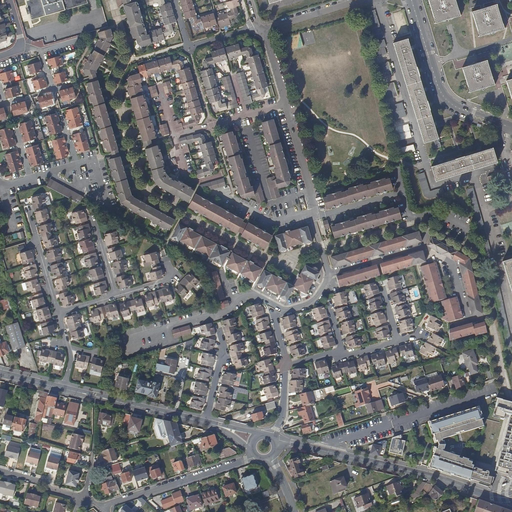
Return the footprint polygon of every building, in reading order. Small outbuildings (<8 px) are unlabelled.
[(88,3),(87,0),(28,0),(26,1),(28,7),(28,8),(30,9),(31,12),(30,13),(30,14),(32,20),(66,10),(88,3)] [(230,9),(236,7),(239,7),(236,0),(224,3),(225,6),(227,5),(228,10),(230,9)] [(460,15),(455,0),(427,0),(435,23),(460,15)] [(122,6),(129,28),(141,24),(139,20),(141,20),(137,6),(136,7),(134,3),(128,4),(122,6)] [(160,13),(171,10),(170,4),(167,4),(158,7),(160,11),(157,11),(158,14),(160,13)] [(183,13),(196,9),(196,7),(194,8),(193,4),(181,7),(183,13)] [(503,28),(496,5),(472,12),(479,36),(503,28)] [(238,15),(236,7),(230,9),(231,13),(227,14),(229,22),(231,21),(231,19),(237,18),(238,15)] [(197,12),(196,9),(183,13),(185,20),(189,19),(195,17),(197,16),(195,12),(197,12)] [(381,32),(374,9),(367,11),(372,27),(369,28),(371,35),(381,32)] [(159,18),(160,20),(173,16),(171,10),(160,13),(161,17),(159,18)] [(231,25),(229,22),(227,14),(223,15),(223,13),(217,15),(219,21),(218,22),(220,29),(224,27),(226,26),(226,27),(231,25)] [(214,14),(207,16),(211,29),(213,28),(212,27),(217,25),(214,14)] [(164,26),(170,24),(175,23),(173,16),(160,20),(161,22),(163,22),(164,26)] [(201,18),(201,19),(203,28),(204,29),(208,28),(209,29),(211,29),(207,16),(201,18)] [(201,28),(203,28),(201,19),(196,20),(195,17),(189,19),(191,26),(195,27),(201,26),(201,28)] [(0,29),(5,28),(11,26),(10,23),(5,24),(3,18),(0,19),(0,29)] [(142,28),(141,24),(129,28),(132,39),(135,38),(136,44),(141,47),(151,44),(148,35),(146,36),(144,28),(142,28)] [(165,30),(161,31),(163,39),(166,38),(166,36),(170,35),(171,35),(173,31),(170,24),(164,26),(165,30)] [(0,35),(1,39),(5,38),(12,35),(11,32),(7,34),(5,28),(0,29),(0,35)] [(96,47),(93,51),(103,56),(110,43),(109,42),(112,36),(110,29),(99,32),(100,34),(98,35),(98,38),(94,46),(96,47)] [(156,45),(158,44),(160,43),(160,41),(164,40),(163,39),(161,31),(161,29),(154,31),(147,33),(148,35),(151,44),(155,43),(156,45)] [(385,47),(383,39),(373,42),(376,50),(385,47)] [(410,46),(408,39),(393,43),(424,143),(434,140),(436,148),(441,147),(435,127),(434,123),(429,107),(428,104),(424,92),(423,88),(418,72),(417,69),(411,49),(410,46)] [(232,46),(236,59),(238,58),(238,56),(242,55),(240,49),(239,44),(232,46)] [(236,59),(232,46),(225,48),(229,59),(233,58),(234,59),(236,59)] [(240,49),(242,55),(246,54),(247,58),(255,55),(255,53),(253,54),(251,49),(247,47),(240,49)] [(223,48),(217,50),(221,61),(224,60),(225,62),(227,61),(223,48)] [(386,54),(384,48),(371,52),(372,58),(386,54)] [(221,63),(221,61),(217,50),(210,52),(212,57),(214,63),(218,62),(219,64),(221,63)] [(95,71),(103,56),(93,51),(91,55),(89,54),(82,68),(85,77),(93,74),(92,71),(95,71)] [(255,55),(247,58),(245,58),(246,61),(248,60),(249,64),(260,61),(258,54),(255,55)] [(62,65),(60,56),(47,60),(48,63),(49,63),(50,64),(51,68),(62,65)] [(162,59),(166,70),(166,72),(168,71),(168,70),(173,68),(171,62),(169,57),(162,59)] [(210,65),(214,63),(212,57),(205,59),(203,63),(204,68),(202,68),(203,71),(211,68),(210,65)] [(166,70),(162,59),(156,61),(160,74),(162,73),(162,72),(166,70)] [(176,67),(177,71),(186,68),(185,66),(183,67),(181,61),(178,60),(171,62),(173,68),(176,67)] [(493,85),(486,60),(461,68),(468,92),(493,85)] [(158,74),(160,74),(156,61),(150,63),(153,74),(158,73),(158,74)] [(260,61),(249,64),(247,64),(248,66),(249,66),(251,70),(262,67),(260,61)] [(40,66),(39,62),(26,66),(29,75),(40,72),(40,71),(39,68),(39,66),(40,66)] [(392,76),(388,62),(374,66),(378,79),(392,76)] [(153,74),(150,63),(143,65),(147,78),(149,77),(149,75),(153,74)] [(146,78),(147,78),(143,65),(137,66),(139,73),(141,78),(145,76),(146,78)] [(178,73),(179,77),(191,74),(189,67),(186,68),(177,71),(175,71),(176,74),(178,73)] [(211,68),(203,71),(200,71),(202,78),(213,74),(212,70),(214,69),(213,67),(211,68)] [(264,73),(262,67),(251,70),(252,74),(250,75),(251,77),(264,73)] [(14,80),(11,71),(0,73),(0,74),(1,77),(1,79),(0,79),(0,83),(3,83),(14,80)] [(67,81),(64,71),(53,74),(53,75),(54,78),(55,80),(53,80),(54,84),(67,81)] [(141,78),(139,73),(129,76),(127,80),(128,87),(126,88),(129,99),(141,95),(140,91),(142,90),(139,83),(142,82),(141,78)] [(253,84),(266,80),(264,73),(251,77),(251,79),(253,79),(254,82),(252,82),(253,84)] [(179,85),(193,81),(191,74),(179,77),(181,82),(178,83),(179,85)] [(204,84),(215,81),(214,76),(216,76),(215,74),(213,74),(202,78),(204,84)] [(43,81),(42,78),(31,81),(34,91),(35,90),(47,87),(46,83),(44,83),(43,81)] [(93,106),(104,103),(97,80),(86,83),(88,88),(86,89),(90,102),(92,102),(93,106)] [(255,85),(257,90),(265,87),(268,87),(266,80),(253,84),(253,86),(255,85)] [(183,90),(195,87),(193,81),(179,85),(180,87),(182,86),(183,90)] [(217,85),(215,81),(204,84),(206,90),(219,86),(218,84),(217,85)] [(397,96),(393,83),(380,86),(383,99),(397,96)] [(18,95),(15,86),(5,89),(6,93),(6,95),(4,95),(5,99),(18,95)] [(220,89),(219,86),(206,90),(208,97),(219,94),(218,89),(220,89)] [(65,89),(68,99),(75,97),(72,87),(71,87),(65,89)] [(196,93),(195,87),(183,90),(181,91),(182,93),(184,92),(185,97),(196,93)] [(265,89),(265,87),(257,90),(258,93),(254,94),(256,101),(264,98),(265,94),(264,90),(265,89)] [(61,101),(68,99),(65,89),(58,91),(61,101)] [(44,95),(47,106),(54,104),(50,93),(44,95)] [(184,101),(185,104),(198,100),(196,93),(185,97),(186,101),(184,101)] [(221,93),(219,94),(208,97),(210,104),(212,103),(221,100),(220,96),(222,95),(221,93)] [(47,106),(44,95),(37,97),(37,98),(40,108),(47,106)] [(136,120),(148,117),(147,113),(148,112),(144,99),(143,99),(141,95),(129,99),(136,120)] [(189,109),(200,106),(198,100),(185,104),(186,106),(188,105),(189,109)] [(221,100),(212,103),(212,105),(214,104),(216,109),(220,111),(227,109),(225,103),(222,104),(221,100)] [(23,102),(17,104),(20,114),(27,112),(24,101),(23,101),(23,102)] [(100,130),(111,127),(104,103),(93,106),(95,111),(93,112),(97,126),(99,125),(100,130)] [(406,116),(402,103),(385,107),(389,121),(406,116)] [(13,116),(20,114),(17,104),(10,106),(13,116)] [(191,116),(199,113),(202,113),(200,106),(189,109),(187,110),(188,112),(189,112),(191,116)] [(65,117),(66,120),(79,116),(77,108),(65,111),(66,114),(67,117),(65,117)] [(188,121),(190,127),(197,124),(199,121),(198,116),(200,115),(199,113),(191,116),(184,118),(183,119),(184,122),(188,121)] [(46,126),(59,122),(59,119),(57,120),(56,117),(55,114),(44,117),(46,126)] [(79,116),(66,120),(65,120),(67,124),(69,123),(69,125),(70,128),(82,125),(79,116)] [(148,117),(136,120),(142,142),(154,138),(153,134),(155,133),(150,120),(149,121),(148,117)] [(268,142),(269,146),(280,142),(273,120),(262,123),(264,128),(262,128),(267,143),(268,142)] [(20,134),(22,134),(33,130),(30,121),(19,125),(20,128),(21,130),(19,130),(20,134)] [(59,122),(46,126),(49,135),(60,131),(59,128),(59,126),(60,126),(61,126),(60,122),(59,122)] [(407,137),(404,125),(391,128),(394,141),(407,137)] [(118,150),(111,127),(100,130),(102,134),(100,135),(104,149),(106,148),(107,153),(118,150)] [(0,140),(12,137),(13,136),(12,133),(11,133),(10,131),(9,128),(0,130),(0,140)] [(33,130),(22,134),(23,137),(23,139),(21,139),(22,142),(24,141),(35,138),(33,130)] [(74,139),(76,143),(86,140),(83,131),(72,134),(70,135),(71,138),(74,137),(74,139)] [(221,135),(228,158),(239,155),(237,151),(239,150),(235,136),(233,137),(232,132),(221,135)] [(198,141),(199,144),(207,142),(207,140),(205,140),(203,135),(199,133),(193,136),(195,142),(198,141)] [(12,137),(0,140),(2,148),(14,144),(15,144),(14,142),(13,142),(13,140),(12,137)] [(53,150),(64,147),(63,143),(62,140),(65,140),(64,137),(62,137),(50,140),(53,150)] [(86,140),(76,143),(73,144),(74,147),(77,147),(77,149),(78,152),(89,149),(86,140)] [(200,147),(201,151),(212,148),(211,141),(207,142),(199,144),(197,145),(198,148),(200,147)] [(276,169),(287,166),(280,142),(269,146),(271,150),(269,151),(273,165),(275,165),(276,169)] [(28,157),(40,154),(37,144),(26,147),(24,148),(25,151),(27,151),(27,153),(28,157)] [(151,170),(161,167),(163,167),(161,163),(163,162),(159,149),(158,149),(156,145),(144,149),(151,170)] [(411,152),(410,145),(396,149),(398,156),(411,152)] [(66,146),(64,147),(53,150),(56,158),(66,155),(65,152),(65,150),(67,149),(66,146)] [(203,157),(214,154),(212,148),(201,151),(199,152),(200,154),(202,153),(203,157)] [(496,162),(492,148),(482,151),(477,153),(462,157),(458,159),(443,163),(438,164),(431,167),(435,181),(496,162)] [(7,163),(18,160),(17,156),(16,154),(18,153),(17,150),(16,150),(4,154),(7,163)] [(42,162),(40,154),(28,157),(27,157),(28,161),(29,161),(30,162),(31,165),(42,162)] [(204,160),(205,164),(213,161),(216,160),(214,154),(203,157),(201,158),(202,160),(204,160)] [(114,176),(116,183),(127,180),(119,155),(109,158),(110,163),(108,163),(112,177),(114,176)] [(228,158),(234,181),(245,178),(244,173),(246,173),(241,159),(240,159),(239,155),(228,158)] [(19,160),(18,160),(7,163),(9,172),(20,168),(19,165),(19,163),(20,162),(19,160)] [(203,169),(204,175),(212,173),(213,169),(212,164),(214,164),(213,161),(205,164),(206,168),(203,169)] [(291,178),(287,166),(276,169),(274,169),(277,179),(275,180),(277,188),(288,185),(290,181),(289,178),(291,178)] [(161,167),(151,170),(154,181),(158,186),(168,191),(174,180),(170,179),(171,178),(168,176),(165,173),(164,169),(162,170),(161,167)] [(430,192),(424,173),(419,174),(418,175),(425,201),(445,195),(444,192),(443,188),(430,192)] [(245,178),(234,181),(238,193),(239,193),(240,195),(244,198),(255,195),(252,186),(250,187),(247,177),(245,178)] [(277,188),(275,180),(274,177),(272,177),(267,179),(273,199),(280,197),(279,192),(277,188)] [(327,197),(322,198),(326,209),(335,206),(336,206),(334,202),(338,201),(339,205),(340,205),(357,200),(357,199),(356,195),(360,194),(361,198),(362,199),(379,193),(380,192),(379,189),(382,188),(383,191),(384,192),(393,189),(390,178),(386,179),(385,178),(371,182),(371,183),(367,185),(367,184),(363,185),(363,184),(348,188),(349,190),(346,191),(341,192),(341,191),(326,195),(327,197)] [(75,202),(76,200),(79,195),(50,179),(47,183),(46,186),(69,198),(69,199),(75,202)] [(128,206),(132,198),(130,197),(131,195),(127,180),(116,183),(117,185),(115,185),(120,201),(128,206)] [(174,180),(168,191),(187,202),(193,191),(190,189),(190,187),(178,181),(177,182),(174,180)] [(251,183),(252,186),(255,195),(257,204),(258,204),(265,202),(258,181),(254,183),(251,183)] [(491,258),(473,189),(467,191),(485,260),(491,258)] [(40,197),(39,193),(27,197),(29,202),(27,203),(30,210),(47,205),(44,195),(40,197)] [(212,220),(220,207),(196,193),(189,207),(199,213),(200,211),(204,213),(203,215),(212,220)] [(134,200),(132,198),(128,206),(135,210),(134,212),(146,218),(147,216),(148,217),(154,208),(135,198),(134,200)] [(237,232),(242,223),(244,220),(220,207),(212,220),(223,226),(224,224),(228,226),(227,228),(236,234),(237,232)] [(154,208),(148,217),(155,221),(154,223),(167,230),(168,228),(172,230),(177,221),(154,208)] [(335,227),(331,228),(334,240),(344,237),(344,236),(343,232),(347,231),(348,235),(349,235),(366,230),(366,229),(365,226),(368,225),(370,228),(370,229),(388,224),(388,223),(387,219),(391,218),(392,222),(393,222),(402,220),(399,208),(394,209),(394,208),(379,213),(380,214),(375,215),(372,216),(372,214),(357,218),(358,220),(354,221),(355,221),(350,223),(350,221),(335,226),(335,227)] [(48,220),(44,209),(33,212),(36,224),(48,220)] [(86,221),(83,210),(71,213),(74,224),(86,221)] [(40,230),(42,237),(52,234),(51,231),(54,229),(52,222),(40,226),(41,229),(40,230)] [(273,236),(249,223),(247,226),(242,234),(241,236),(251,242),(252,240),(256,242),(255,244),(265,250),(273,236)] [(90,235),(87,224),(75,227),(78,239),(90,235)] [(185,228),(179,224),(171,238),(178,241),(181,235),(182,236),(180,241),(194,248),(196,244),(197,245),(195,249),(209,257),(209,256),(210,257),(209,259),(222,266),(229,252),(218,246),(215,251),(214,251),(213,251),(212,250),(215,244),(203,238),(200,243),(199,242),(198,243),(197,242),(200,236),(188,229),(185,235),(184,234),(183,234),(182,234),(185,228)] [(312,242),(308,227),(286,233),(288,240),(286,240),(284,234),(276,236),(280,251),(287,249),(286,248),(288,247),(304,243),(305,244),(312,242)] [(118,238),(116,231),(104,234),(106,238),(104,239),(106,246),(118,243),(117,238),(118,238)] [(422,242),(419,232),(331,259),(334,269),(422,242)] [(53,239),(52,234),(42,237),(45,244),(46,244),(47,248),(59,245),(57,237),(53,239)] [(470,259),(432,238),(427,247),(460,265),(472,316),(482,313),(470,259)] [(89,243),(88,239),(76,242),(78,249),(79,248),(81,253),(93,249),(91,242),(89,243)] [(58,255),(56,248),(44,252),(47,263),(54,261),(53,257),(58,255)] [(31,261),(28,250),(17,253),(20,264),(31,261)] [(112,263),(123,260),(121,253),(117,254),(115,250),(108,252),(111,263),(112,263)] [(161,262),(157,251),(145,254),(147,262),(152,260),(153,264),(161,262)] [(426,262),(423,252),(409,256),(409,257),(380,265),(383,275),(426,262)] [(95,260),(94,253),(82,256),(83,261),(82,261),(84,268),(95,264),(94,260),(95,260)] [(247,278),(254,266),(249,263),(246,269),(244,268),(243,268),(246,261),(234,255),(231,260),(229,259),(229,260),(227,259),(224,265),(239,274),(242,269),(243,270),(240,274),(247,278)] [(511,258),(502,261),(511,294),(511,258)] [(124,260),(123,260),(112,263),(113,267),(112,267),(114,275),(123,272),(122,268),(126,267),(124,260)] [(447,299),(436,263),(421,267),(431,303),(447,299)] [(56,268),(55,264),(48,266),(52,277),(63,274),(61,266),(56,268)] [(35,276),(32,265),(21,268),(24,279),(35,276)] [(152,280),(164,276),(165,276),(164,275),(161,265),(154,267),(155,271),(150,273),(152,280)] [(320,272),(307,265),(303,272),(315,278),(319,281),(320,278),(318,276),(320,272)] [(254,266),(247,278),(256,283),(259,277),(258,276),(259,275),(261,270),(254,266)] [(380,276),(377,266),(337,279),(340,288),(380,276)] [(102,278),(99,267),(87,270),(91,281),(102,278)] [(182,275),(179,279),(188,288),(196,279),(187,270),(182,275)] [(294,289),(295,287),(293,286),(274,276),(271,282),(270,281),(273,275),(265,270),(258,283),(265,287),(265,286),(266,287),(271,289),(276,292),(280,295),(282,295),(281,296),(288,299),(294,289)] [(224,299),(216,271),(209,273),(217,301),(224,299)] [(302,273),(295,287),(298,289),(298,290),(299,290),(301,292),(302,290),(302,291),(301,292),(305,294),(304,294),(303,296),(303,297),(306,296),(314,280),(302,273)] [(125,279),(124,275),(115,278),(117,285),(118,285),(119,288),(131,284),(129,277),(125,279)] [(68,283),(66,276),(54,279),(55,284),(54,284),(56,291),(65,288),(64,284),(68,283)] [(402,283),(400,276),(388,280),(389,283),(388,284),(390,291),(401,287),(400,284),(402,283)] [(188,288),(179,279),(177,282),(172,286),(181,295),(188,288)] [(35,284),(34,280),(22,283),(24,291),(30,289),(31,293),(38,291),(36,284),(35,284)] [(106,292),(103,281),(91,284),(95,295),(106,292)] [(511,346),(498,282),(492,283),(505,348),(511,346)] [(376,288),(375,284),(363,287),(365,294),(366,294),(367,297),(379,294),(377,287),(376,288)] [(171,296),(167,285),(162,286),(156,288),(158,296),(163,294),(164,298),(171,296)] [(156,296),(153,289),(142,292),(145,304),(153,302),(152,298),(156,296)] [(403,295),(402,291),(391,294),(390,295),(392,302),(393,302),(394,305),(406,302),(404,295),(403,295)] [(67,296),(66,292),(57,294),(59,301),(60,301),(62,305),(73,302),(71,295),(67,296)] [(348,299),(346,292),(334,295),(335,299),(333,300),(335,307),(347,303),(346,299),(348,299)] [(44,304),(41,293),(34,295),(35,299),(31,300),(31,301),(33,307),(44,304)] [(382,305),(380,297),(368,301),(369,305),(368,305),(370,312),(383,308),(381,305),(382,305)] [(463,319),(457,297),(441,302),(446,317),(441,319),(449,323),(463,319)] [(8,299),(0,300),(0,303),(1,310),(10,308),(8,299)] [(137,300),(130,302),(132,311),(136,310),(137,314),(145,312),(141,300),(137,301),(137,300)] [(128,313),(132,311),(130,302),(123,304),(123,306),(119,307),(122,319),(129,317),(128,313)] [(217,304),(219,310),(225,308),(225,307),(223,302),(218,304),(217,304)] [(118,316),(115,304),(110,306),(110,305),(103,307),(107,318),(111,317),(111,318),(118,316)] [(261,307),(260,304),(247,308),(249,314),(251,314),(252,318),(264,314),(262,307),(261,307)] [(407,309),(406,305),(395,309),(397,316),(398,316),(399,319),(411,316),(409,309),(407,309)] [(48,318),(45,307),(34,311),(37,322),(48,318)] [(104,319),(100,307),(93,310),(93,311),(90,312),(94,324),(100,321),(100,320),(104,319)] [(324,310),(323,307),(318,308),(311,310),(313,317),(315,317),(316,320),(328,317),(326,310),(324,310)] [(348,311),(347,307),(336,310),(335,310),(337,318),(338,317),(340,321),(351,318),(349,310),(348,311)] [(384,316),(383,312),(370,316),(372,323),(373,323),(374,326),(387,323),(385,316),(384,316)] [(66,329),(74,327),(73,323),(76,322),(74,315),(63,318),(63,319),(66,329)] [(296,322),(294,315),(285,318),(282,319),(283,322),(282,323),(284,329),(295,326),(294,323),(296,322)] [(269,324),(267,317),(265,318),(255,321),(256,325),(254,325),(257,332),(269,329),(267,325),(269,324)] [(224,333),(233,330),(232,327),(236,325),(234,318),(222,322),(223,325),(222,326),(224,333)] [(440,322),(432,318),(429,324),(430,325),(429,329),(439,334),(442,328),(439,326),(440,322)] [(413,327),(411,319),(400,323),(399,323),(400,327),(399,327),(401,334),(407,333),(413,331),(412,327),(413,327)] [(331,328),(329,320),(317,324),(318,327),(316,328),(319,335),(331,331),(330,328),(331,328)] [(53,333),(49,321),(38,325),(38,326),(39,330),(41,336),(53,333)] [(356,328),(353,321),(341,324),(342,328),(341,328),(343,336),(345,335),(355,332),(354,329),(356,328)] [(25,346),(17,322),(8,325),(5,326),(6,329),(13,350),(25,346)] [(487,333),(485,322),(473,326),(472,324),(449,331),(450,340),(450,342),(475,334),(476,337),(487,333)] [(212,328),(211,324),(199,327),(202,335),(205,334),(206,338),(216,335),(214,331),(212,331),(212,328)] [(390,334),(388,326),(375,330),(376,334),(375,334),(377,341),(387,339),(390,338),(389,334),(390,334)] [(75,331),(74,327),(66,329),(69,340),(81,337),(79,330),(75,331)] [(189,327),(172,331),(174,339),(191,334),(189,327)] [(234,334),(233,330),(224,333),(226,340),(227,340),(228,343),(240,340),(238,332),(234,334)] [(298,333),(297,330),(285,333),(287,340),(288,340),(289,344),(301,340),(299,333),(298,333)] [(265,345),(274,343),(272,336),(271,336),(270,332),(258,336),(260,343),(264,342),(265,345)] [(333,339),(332,335),(320,339),(322,346),(323,345),(324,349),(336,346),(334,339),(333,339)] [(359,339),(357,335),(345,338),(348,346),(349,345),(350,349),(354,348),(362,346),(360,339),(359,339)] [(430,338),(426,344),(434,348),(436,346),(439,347),(443,340),(432,335),(431,338),(430,338)] [(213,341),(204,339),(203,342),(199,342),(198,349),(210,352),(211,348),(211,345),(212,345),(213,341)] [(7,346),(6,342),(0,343),(0,355),(0,356),(5,354),(4,353),(8,352),(6,346),(7,346)] [(231,358),(240,356),(239,352),(243,351),(241,343),(229,347),(230,351),(229,351),(231,358)] [(276,350),(274,343),(265,345),(266,348),(262,350),(264,357),(276,354),(275,350),(276,350)] [(436,349),(434,348),(426,344),(425,343),(425,344),(423,347),(422,346),(419,353),(427,357),(428,354),(432,356),(436,349)] [(302,348),(301,344),(290,347),(289,347),(291,354),(292,354),(293,358),(297,357),(305,355),(303,347),(302,348)] [(406,346),(406,345),(399,347),(402,360),(406,358),(407,360),(414,358),(410,346),(407,347),(406,346)] [(399,360),(396,348),(389,351),(389,352),(385,353),(389,365),(396,363),(395,362),(399,360)] [(46,362),(50,363),(52,351),(48,350),(45,349),(45,351),(41,350),(38,362),(45,363),(46,362)] [(462,354),(464,360),(475,356),(473,350),(462,354)] [(52,351),(50,363),(53,364),(53,365),(61,367),(64,355),(60,354),(60,353),(57,352),(52,351)] [(211,356),(202,354),(200,361),(201,361),(200,365),(212,368),(213,364),(212,363),(212,360),(213,361),(214,356),(211,356)] [(378,355),(378,354),(371,356),(374,368),(378,367),(378,369),(386,366),(382,355),(379,356),(378,355)] [(85,357),(82,356),(82,357),(78,356),(75,368),(82,370),(82,369),(86,370),(89,358),(85,357)] [(240,356),(231,358),(233,365),(235,364),(236,368),(247,365),(245,358),(241,359),(240,356)] [(368,357),(368,356),(361,358),(361,359),(357,361),(360,373),(368,371),(367,369),(371,368),(368,357)] [(475,356),(464,360),(467,369),(468,369),(469,373),(477,370),(476,366),(478,365),(475,356)] [(96,359),(93,358),(90,370),(102,373),(104,361),(96,359)] [(175,361),(165,359),(162,371),(172,374),(175,361)] [(264,373),(273,370),(271,363),(269,363),(268,359),(256,363),(259,370),(263,369),(264,373)] [(329,373),(326,361),(322,363),(322,361),(315,363),(318,375),(322,374),(323,376),(329,373)] [(349,362),(342,364),(345,373),(348,372),(349,376),(356,373),(353,362),(350,363),(349,362)] [(341,374),(345,373),(342,364),(335,366),(335,367),(332,368),(335,380),(342,377),(341,374)] [(211,371),(199,368),(199,372),(198,372),(196,379),(208,382),(209,378),(210,379),(210,378),(208,378),(209,375),(210,375),(211,371)] [(275,377),(273,370),(264,373),(265,376),(261,377),(263,385),(275,381),(274,378),(275,377)] [(292,374),(292,381),(302,381),(302,377),(305,377),(305,370),(293,370),(293,374),(292,374)] [(225,373),(224,372),(223,376),(222,376),(220,384),(232,387),(232,386),(233,383),(234,383),(236,375),(234,375),(234,373),(235,372),(228,371),(227,373),(225,373)] [(234,373),(234,375),(236,375),(234,383),(233,383),(232,386),(237,387),(240,374),(234,373)] [(463,379),(466,378),(465,374),(452,378),(454,386),(455,385),(457,391),(466,388),(463,379)] [(441,376),(426,380),(428,385),(429,390),(430,392),(444,388),(441,376)] [(128,380),(117,378),(115,388),(126,390),(128,380)] [(429,390),(428,385),(426,380),(426,379),(413,383),(416,393),(425,390),(425,392),(429,390)] [(302,381),(292,381),(291,381),(290,382),(290,385),(289,385),(289,387),(290,393),(298,392),(298,389),(302,389),(302,381)] [(149,396),(151,385),(138,382),(136,392),(149,396)] [(207,385),(195,382),(193,389),(194,390),(194,394),(205,396),(207,389),(206,389),(207,385)] [(152,383),(151,385),(149,396),(148,397),(155,399),(158,385),(152,383)] [(217,398),(229,401),(231,394),(227,393),(228,387),(223,386),(223,388),(219,387),(217,394),(218,395),(217,398)] [(275,390),(273,386),(261,389),(263,396),(265,396),(266,400),(278,396),(276,389),(275,390)] [(359,403),(356,404),(357,408),(363,406),(372,403),(369,393),(369,392),(368,389),(367,389),(355,392),(359,403)] [(47,393),(38,391),(40,398),(45,399),(47,393)] [(301,402),(303,408),(310,406),(314,404),(311,392),(301,395),(303,402),(301,402)] [(404,403),(401,394),(388,398),(390,404),(392,404),(393,407),(404,403)] [(53,414),(54,408),(53,407),(55,399),(47,397),(45,405),(44,405),(41,416),(44,417),(47,406),(51,407),(47,424),(50,424),(53,414)] [(205,400),(193,397),(192,401),(191,400),(189,408),(201,411),(202,407),(203,407),(201,406),(202,404),(204,404),(205,400)] [(41,416),(44,405),(45,399),(40,398),(35,421),(40,422),(41,416)] [(229,401),(217,398),(216,402),(215,402),(214,409),(223,411),(224,407),(227,408),(229,401)] [(497,473),(499,476),(511,479),(511,477),(511,402),(502,400),(501,399),(499,399),(497,399),(495,407),(497,407),(494,416),(501,418),(500,419),(503,420),(505,414),(509,415),(507,425),(502,441),(502,444),(496,467),(498,468),(497,473)] [(383,409),(380,401),(372,403),(363,406),(366,415),(383,409)] [(54,408),(53,414),(63,417),(66,405),(61,404),(61,405),(55,403),(54,408)] [(76,405),(69,403),(64,424),(73,426),(76,414),(74,413),(75,411),(74,411),(76,405)] [(304,424),(314,421),(310,406),(303,408),(297,409),(298,414),(301,413),(304,424)] [(483,427),(478,408),(429,423),(435,442),(437,441),(442,439),(456,435),(456,434),(459,433),(459,434),(483,427)] [(105,413),(100,412),(97,422),(108,425),(110,417),(110,415),(105,414),(105,413)] [(263,420),(261,412),(250,415),(252,423),(263,420)] [(344,426),(340,413),(335,415),(339,427),(344,426)] [(12,417),(5,415),(3,424),(10,426),(11,421),(12,417)] [(135,418),(131,417),(131,418),(129,418),(127,430),(137,433),(139,426),(137,425),(139,420),(135,419),(135,418)] [(24,420),(14,418),(13,421),(11,430),(21,432),(24,420)] [(164,440),(169,438),(172,447),(174,446),(176,446),(182,444),(180,439),(182,439),(182,438),(180,434),(180,433),(179,434),(176,424),(155,419),(153,429),(158,439),(164,440)] [(314,421),(304,424),(302,425),(300,426),(301,427),(300,427),(302,434),(313,431),(312,425),(315,424),(318,424),(317,421),(314,421)] [(35,440),(39,424),(34,423),(29,422),(26,438),(35,440)] [(83,436),(72,433),(69,448),(79,451),(81,442),(83,442),(84,437),(83,437),(83,436)] [(215,444),(212,435),(198,440),(197,439),(190,441),(192,445),(199,443),(201,448),(203,448),(203,450),(205,450),(206,450),(207,448),(209,448),(210,448),(212,448),(213,446),(212,445),(215,444)] [(401,437),(401,435),(396,437),(392,438),(389,454),(402,456),(405,443),(400,442),(401,437)] [(385,449),(387,442),(384,441),(378,443),(377,446),(373,445),(371,454),(379,456),(381,448),(385,449)] [(19,450),(6,446),(3,456),(7,457),(7,458),(12,460),(13,459),(16,460),(19,450)] [(102,460),(118,455),(116,447),(101,452),(102,455),(101,456),(102,460)] [(236,452),(229,448),(218,451),(220,458),(225,457),(225,458),(237,454),(236,452)] [(488,472),(474,468),(474,466),(471,466),(472,462),(463,459),(459,458),(459,459),(455,458),(456,457),(435,450),(433,459),(430,469),(436,471),(445,474),(456,477),(457,472),(459,473),(457,477),(463,479),(464,478),(470,480),(470,481),(470,482),(475,484),(490,489),(491,481),(493,482),(494,479),(490,478),(488,477),(489,474),(489,473),(488,472)] [(39,454),(28,451),(25,462),(29,463),(32,464),(36,465),(39,454)] [(80,454),(69,452),(67,462),(74,464),(75,460),(78,461),(80,454)] [(119,460),(118,455),(102,460),(102,461),(104,460),(105,464),(115,461),(119,460)] [(201,464),(198,455),(185,460),(188,468),(201,464)] [(60,460),(49,457),(46,466),(50,467),(50,468),(54,469),(54,468),(57,469),(59,461),(60,460)] [(181,461),(180,458),(177,459),(178,462),(171,465),(173,470),(177,469),(178,471),(183,470),(180,462),(181,461)] [(292,470),(298,467),(297,464),(299,463),(298,458),(289,462),(291,467),(292,470)] [(123,475),(119,463),(108,466),(112,476),(116,474),(116,475),(117,475),(119,479),(120,478),(122,483),(130,481),(127,473),(123,475)] [(298,467),(292,470),(293,474),(295,478),(303,475),(302,470),(300,471),(298,467)] [(147,478),(144,468),(131,472),(134,482),(147,478)] [(163,475),(161,468),(149,472),(151,479),(163,475)] [(79,474),(68,471),(65,485),(75,488),(76,483),(77,483),(79,479),(78,478),(79,474)] [(258,488),(254,475),(242,479),(246,492),(258,488)] [(344,478),(336,481),(339,490),(344,489),(348,487),(344,478)] [(339,490),(336,481),(330,483),(334,495),(345,491),(344,489),(339,490)] [(112,484),(111,482),(101,485),(104,495),(118,490),(115,483),(112,484)] [(7,483),(4,495),(5,496),(12,497),(15,486),(10,485),(10,483),(7,483)] [(400,486),(399,483),(387,487),(390,496),(395,494),(396,498),(405,494),(403,488),(400,487),(400,486)] [(237,494),(234,485),(224,488),(227,497),(237,494)] [(220,501),(215,488),(206,491),(206,492),(207,494),(202,496),(206,506),(220,501)] [(431,504),(435,502),(436,501),(442,495),(435,488),(430,494),(432,495),(430,497),(431,499),(432,500),(430,502),(431,504)] [(184,502),(180,491),(168,495),(169,498),(161,500),(165,509),(184,502)] [(29,495),(25,493),(23,504),(37,507),(39,497),(35,496),(35,495),(30,494),(29,495)] [(371,502),(368,494),(355,499),(358,507),(360,508),(363,507),(364,506),(365,509),(372,506),(373,506),(371,502)] [(188,511),(203,507),(199,497),(189,500),(190,504),(185,506),(187,511),(188,511)] [(373,510),(380,507),(378,502),(377,500),(371,502),(373,506),(372,506),(373,510)] [(511,511),(485,504),(479,501),(475,511),(474,511),(511,511)] [(62,511),(63,511),(65,505),(55,502),(52,511),(62,511)] [(435,502),(431,504),(432,506),(427,508),(429,511),(435,509),(433,505),(436,504),(435,502)]
